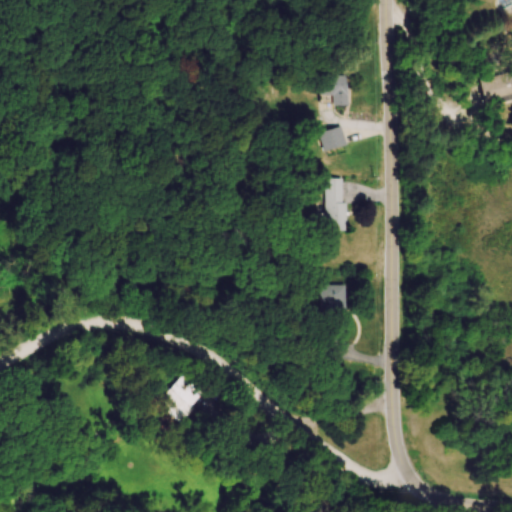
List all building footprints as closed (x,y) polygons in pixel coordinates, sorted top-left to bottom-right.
[(511,100),(511,75),(511,73),(485,78),(490,105),(511,100)] [(335,95),(335,105),(349,105),(349,75),(322,75),(322,95),(335,95)] [(326,231),(346,231),(346,178),(326,178),(326,231)] [(322,286),(322,330),(346,330),(346,286),(322,286)] [(209,398),(191,377),(162,402),(180,423),(209,398)]
